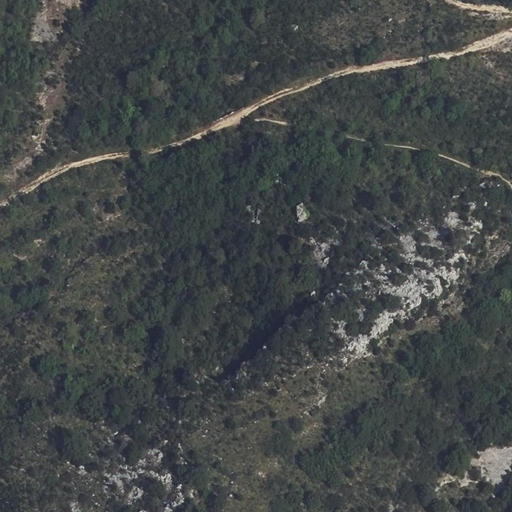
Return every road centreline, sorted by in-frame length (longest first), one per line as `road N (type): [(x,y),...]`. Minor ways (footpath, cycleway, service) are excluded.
road 1 (track): [(0,206),(73,160),(253,106)]
road 2 (track): [(511,28),(465,48),(342,70),(253,106)]
